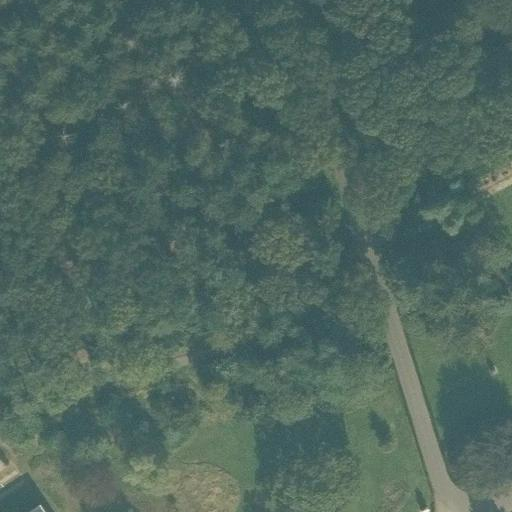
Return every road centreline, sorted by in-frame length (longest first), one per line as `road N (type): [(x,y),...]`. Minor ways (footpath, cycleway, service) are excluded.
road 1 (track): [(0,422),(119,375),(391,314)]
road 2 (residential): [(469,508),(438,479),(351,193)]
road 3 (residential): [(351,193),(290,0)]
road 4 (residential): [(511,108),(351,193)]
road 5 (track): [(0,230),(55,395)]
